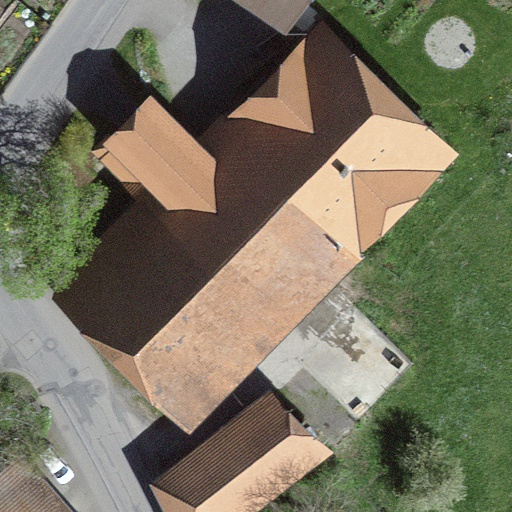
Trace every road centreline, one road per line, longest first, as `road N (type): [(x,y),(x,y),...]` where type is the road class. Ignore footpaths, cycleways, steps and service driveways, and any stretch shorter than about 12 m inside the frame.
road 1 (unclassified): [(134,511),(44,348),(4,299)]
road 2 (unclassified): [(0,160),(101,0)]
